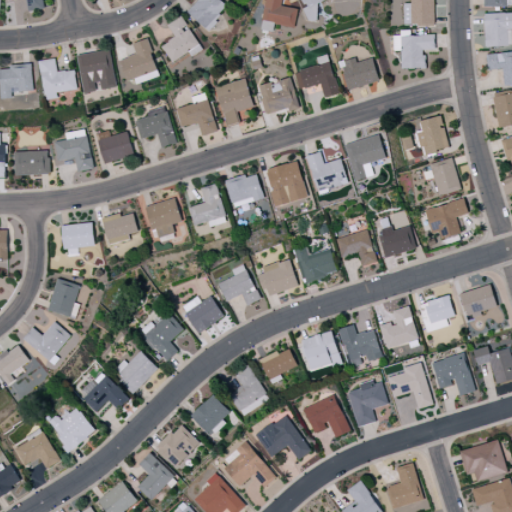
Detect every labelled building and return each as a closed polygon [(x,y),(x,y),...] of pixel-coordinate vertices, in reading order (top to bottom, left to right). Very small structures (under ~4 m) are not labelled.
[(26,0),(27,11),(43,9),(41,0),(26,0)] [(206,30),(228,7),(220,0),(198,0),(187,12),(206,30)] [(281,6),(282,0),(265,0),(260,29),(273,32),(274,24),(294,27),(297,9),(281,6)] [(323,0),(301,0),(305,7),(302,9),(309,23),(320,18),(314,5),(323,0)] [(360,0),(327,0),(327,7),(333,7),(333,13),(360,13),(360,0)] [(433,0),(410,0),(411,3),(403,3),(404,24),(434,24),(433,0)] [(511,29),(511,12),(484,14),(485,47),(511,46),(511,29)] [(188,52),(191,57),(203,50),(181,16),(167,25),(175,37),(161,46),(171,62),(188,52)] [(401,69),(425,68),(424,51),(435,50),(434,34),(410,35),(409,32),(392,33),(393,51),(400,50),(401,69)] [(132,44),(135,55),(120,60),(128,85),(159,75),(147,39),(132,44)] [(78,54),(82,92),(115,88),(111,50),(78,54)] [(511,52),(486,54),(488,70),(502,68),(504,86),(511,84),(511,52)] [(379,82),(374,58),(356,62),(356,58),(343,61),(348,88),(379,82)] [(77,89),(74,70),(57,72),(55,59),(40,61),(45,100),(57,98),(56,92),(77,89)] [(299,90),(320,84),(324,98),(339,94),(330,61),(294,72),(299,90)] [(0,69),(0,76),(1,99),(12,98),(12,92),(33,91),(31,64),(9,65),(9,69),(0,69)] [(299,106),(290,77),(258,87),(266,116),(299,106)] [(215,87),(226,126),(239,122),(236,111),(253,106),(245,79),(215,87)] [(181,127),(198,123),(201,136),(216,132),(207,93),(192,96),(194,104),(177,108),(181,127)] [(511,124),(511,93),(492,97),(498,128),(511,124)] [(161,147),(177,143),(166,106),(146,112),(148,117),(135,120),(141,139),(157,135),(161,147)] [(448,149),(442,116),(419,120),(421,132),(418,132),(422,154),(448,149)] [(58,161),(75,158),(77,172),(93,169),(86,129),(66,133),(67,140),(55,142),(58,161)] [(96,134),(104,163),(134,155),(128,132),(111,136),(109,131),(96,134)] [(345,143),(354,181),(374,176),(371,162),(386,159),(380,135),(345,143)] [(511,137),(502,140),(511,171),(511,137)] [(49,151),(15,152),(16,175),(50,174),(49,151)] [(348,184),(341,159),(324,163),(321,152),(307,156),(317,192),(348,184)] [(431,163),(436,195),(459,191),(454,159),(431,163)] [(307,198),(298,161),(267,168),(272,191),(270,191),(273,206),(307,198)] [(263,199),(258,173),(226,180),(231,205),(251,201),(263,199)] [(188,207),(193,225),(208,221),(210,227),(227,222),(217,185),(201,189),(205,203),(188,207)] [(425,210),(431,232),(439,230),(442,239),(461,233),(456,217),(468,213),(464,199),(425,210)] [(133,211),(102,219),(109,245),(131,239),(129,234),(138,232),(133,211)] [(410,226),(392,231),(388,217),(379,220),(383,235),(378,236),(384,258),(416,249),(410,226)] [(95,246),(92,222),(62,226),(66,256),(79,255),(78,248),(95,246)] [(0,244),(0,259),(8,259),(7,230),(0,230),(0,244)] [(361,266),(376,263),(368,231),(336,238),(341,258),(358,254),(361,266)] [(295,249),(303,282),(336,273),(330,249),(307,255),(305,246),(295,249)] [(259,270),(267,296),(298,286),(290,260),(259,270)] [(226,302),(242,295),(247,306),(261,299),(244,264),(231,270),(234,276),(218,283),(226,302)] [(80,285),(58,278),(47,310),(70,317),(80,285)] [(467,315),(497,306),(490,284),(460,293),(467,315)] [(197,333),(224,319),(212,296),(200,302),(198,297),(182,305),(197,333)] [(450,326),(448,318),(454,317),(450,297),(420,303),(425,331),(450,326)] [(419,340),(410,306),(391,311),(394,321),(380,325),(386,349),(419,340)] [(150,323),(140,331),(166,361),(178,351),(170,341),(184,330),(169,313),(153,326),(150,323)] [(72,337),(55,321),(42,336),(34,328),(24,339),(50,362),(72,337)] [(340,329),(349,366),(382,359),(375,330),(356,334),(354,325),(340,329)] [(302,339),(310,371),(341,363),(332,331),(302,339)] [(0,356),(0,368),(11,384),(15,380),(11,374),(30,361),(18,344),(0,356)] [(473,350),(477,365),(490,362),(496,384),(511,379),(511,356),(510,347),(490,353),(488,346),(473,350)] [(271,384),(282,379),(280,374),(297,366),(288,347),(260,361),(271,384)] [(127,364),(123,360),(113,371),(133,393),(158,369),(141,351),(127,364)] [(475,391),(465,353),(432,362),(439,389),(455,385),(458,396),(475,391)] [(432,405),(422,363),(403,367),(404,373),(387,377),(392,397),(413,392),(417,409),(432,405)] [(242,386),(229,394),(241,416),(269,400),(249,364),(234,372),(242,386)] [(78,393),(96,412),(109,400),(118,410),(129,399),(105,374),(94,384),(91,381),(78,393)] [(388,404),(382,379),(359,385),(360,389),(348,392),(357,427),(376,422),(372,408),(388,404)] [(190,415),(209,437),(225,423),(222,419),(229,412),(213,394),(190,415)] [(334,438),(350,430),(334,395),(303,409),(314,434),(329,427),(334,438)] [(95,432),(77,406),(59,420),(57,416),(47,423),(69,452),(95,432)] [(270,457),(288,445),(298,460),(311,452),(286,414),(256,435),(270,457)] [(173,469),(200,444),(181,424),(154,449),(173,469)] [(24,466),(40,457),(46,469),(60,462),(41,427),(25,436),(27,441),(15,448),(24,466)] [(465,475),(475,473),(476,481),(507,474),(500,441),(460,450),(465,475)] [(221,465),(239,486),(253,475),(264,488),(277,478),(247,442),(221,465)] [(174,476),(150,453),(139,465),(149,474),(137,487),(150,500),(174,476)] [(400,483),(389,486),(394,508),(423,501),(414,463),(396,467),(400,483)] [(0,494),(13,494),(13,482),(16,482),(16,466),(0,466),(0,494)] [(194,499),(205,511),(222,511),(227,508),(230,511),(239,511),(246,506),(216,472),(206,481),(210,485),(194,499)] [(492,511),(511,511),(511,485),(510,479),(472,489),(476,506),(490,502),(492,511)] [(355,501),(341,510),(342,511),(382,511),(361,480),(347,490),(355,501)] [(123,511),(137,501),(122,481),(98,500),(106,511),(123,511)]
